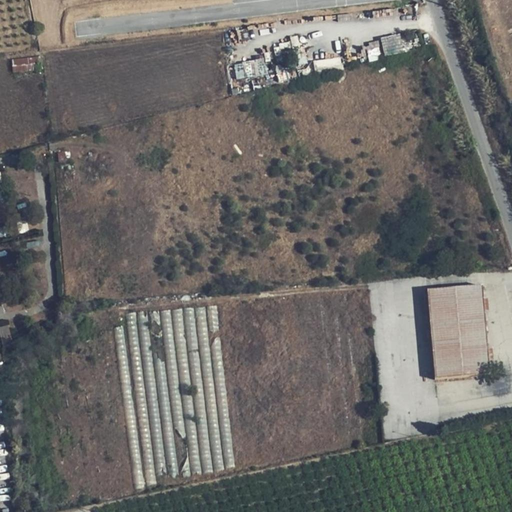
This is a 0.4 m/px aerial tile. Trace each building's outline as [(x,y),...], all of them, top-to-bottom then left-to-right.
[(382,38),(386,56),(404,52),(401,34),(382,38)] [(12,61),(12,63),(13,74),(40,71),(39,65),(45,64),(43,56),(12,61)] [(482,286),(427,291),(435,380),(489,375),(482,286)] [(71,310),(63,309),(62,317),(70,318),(71,310)] [(0,328),(3,339),(12,337),(9,325),(0,327),(0,328)] [(11,338),(1,340),(3,346),(12,344),(11,338)]
